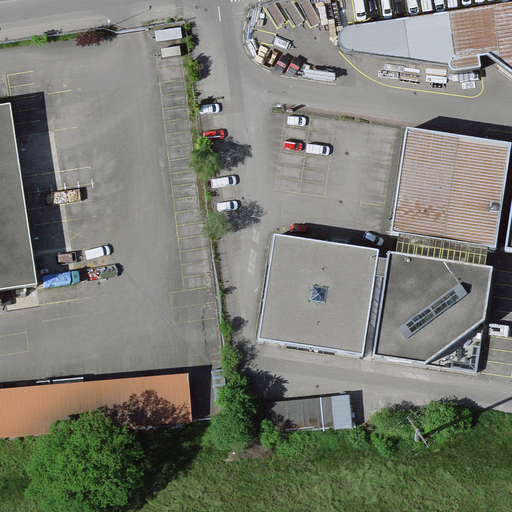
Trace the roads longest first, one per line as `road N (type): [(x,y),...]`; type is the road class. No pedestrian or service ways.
road 1 (unclassified): [(202,0),(237,63),(284,96),(511,129)]
road 2 (unclassified): [(0,19),(155,0)]
